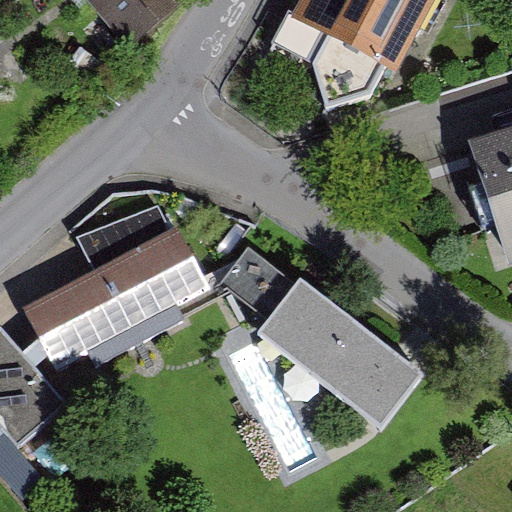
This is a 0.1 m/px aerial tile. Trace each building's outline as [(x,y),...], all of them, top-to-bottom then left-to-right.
[(187,0),(95,0),(138,51),(193,6),(187,0)] [(444,0),(318,0),(305,25),(333,40),(386,69),(402,78),(444,0)] [(511,34),(511,5),(501,0),(461,0),(441,38),(494,67),(511,34)] [(357,90),(362,81),(375,88),(386,69),(333,40),(318,68),(357,90)] [(511,142),(480,153),(511,252),(511,142)] [(104,274),(182,233),(167,206),(86,239),(104,274)] [(100,351),(106,363),(189,318),(183,307),(213,292),(182,233),(104,274),(37,309),(52,338),(59,352),(68,368),(100,351)] [(311,283),(263,246),(233,285),(280,322),(275,329),(399,427),(441,373),(317,276),(311,283)] [(7,330),(0,335),(0,415),(14,431),(27,446),(73,407),(40,368),(30,357),(7,330)] [(52,338),(30,357),(40,368),(59,352),(52,338)] [(0,442),(14,431),(0,415),(0,442)]
